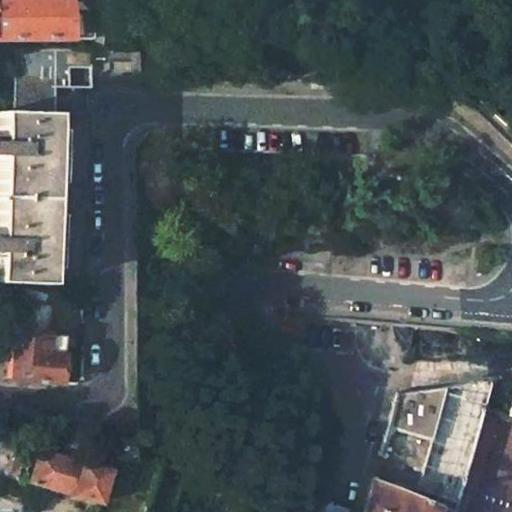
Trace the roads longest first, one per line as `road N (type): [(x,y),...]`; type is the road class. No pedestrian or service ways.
road 1 (residential): [(0,398),(77,405),(106,391),(107,141),(122,111),(389,115),(460,142),(511,194)]
road 2 (residential): [(511,291),(491,303),(459,304),(250,289),(237,307),(244,329),(341,370),(357,387),(361,425),(337,511)]
